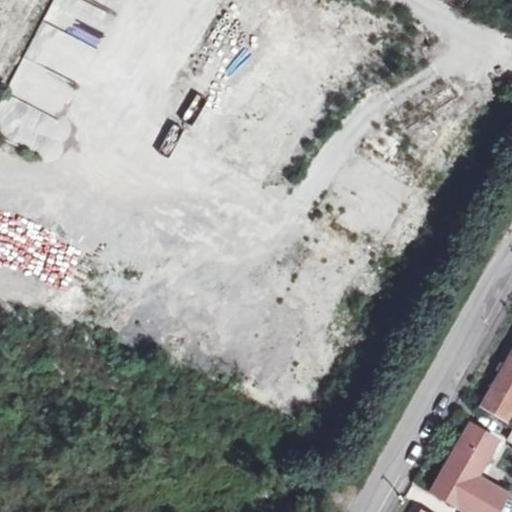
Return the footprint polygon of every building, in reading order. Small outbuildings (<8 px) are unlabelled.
[(202,62),(225,74),(231,62),(208,50),(202,62)] [(180,103),(167,119),(190,137),(202,121),(180,103)] [(511,336),(505,348),(473,403),(501,418),(511,399),(511,336)] [(492,511),(505,490),(475,473),(495,436),(469,421),(449,454),(430,485),(467,506),(479,511),(492,511)] [(511,424),(508,422),(499,438),(511,444),(511,424)]
